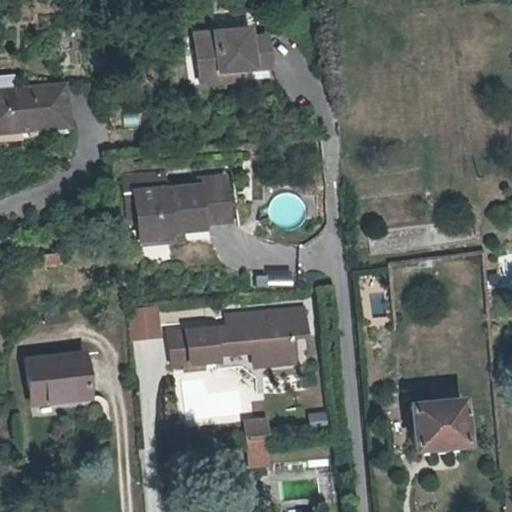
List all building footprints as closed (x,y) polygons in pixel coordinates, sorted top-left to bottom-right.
[(102,9),(102,0),(74,0),(74,10),(102,9)] [(210,52),(258,50),(282,48),(280,17),(265,18),(264,9),(208,13),(210,52)] [(258,61),(258,50),(210,52),(211,64),(258,61)] [(94,113),(89,72),(8,79),(11,123),(54,119),(56,116),(94,113)] [(212,159),(214,170),(151,174),(153,221),(190,218),(189,202),(198,201),(199,213),(223,212),(222,200),(247,198),(244,157),(212,159)] [(314,290),(252,296),(253,303),(239,305),(239,309),(180,315),(184,349),(230,344),(229,336),(262,332),(280,347),(306,344),(303,319),(317,318),(314,290)] [(253,303),(252,296),(238,298),(239,305),(253,303)] [(159,307),(128,308),(129,339),(160,338),(159,307)] [(280,347),(262,332),(264,349),(280,347)] [(103,388),(100,347),(45,352),(48,393),(103,388)] [(474,431),(470,385),(420,389),(423,435),(474,431)] [(255,420),(275,418),(274,405),(254,407),(255,420)] [(275,418),(255,420),(258,446),(279,443),(275,418)] [(335,511),(335,502),(315,502),(315,511),(335,511)]
